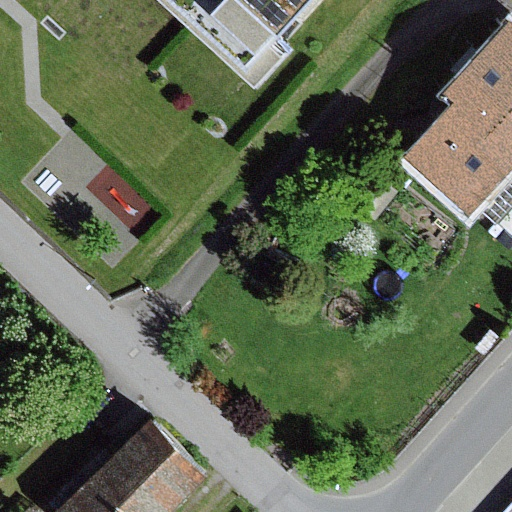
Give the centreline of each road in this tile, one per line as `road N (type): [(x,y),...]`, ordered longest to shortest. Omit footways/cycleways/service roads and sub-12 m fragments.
road 1 (residential): [(132,341),(343,107),(452,0)]
road 2 (unclassified): [(132,341),(292,511)]
road 3 (unclassified): [(0,220),(132,341)]
road 4 (residential): [(405,511),(511,394)]
